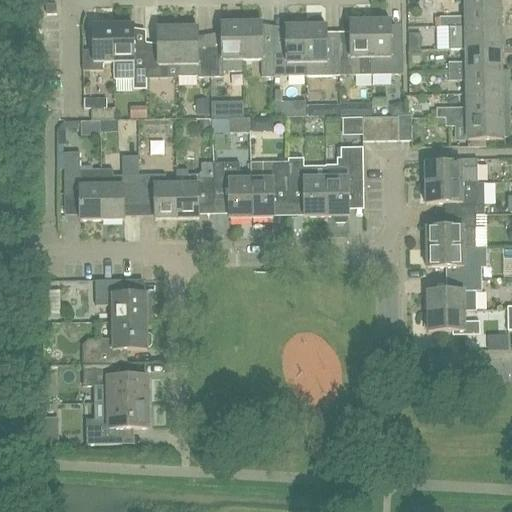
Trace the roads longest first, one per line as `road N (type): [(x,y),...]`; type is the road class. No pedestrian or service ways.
road 1 (residential): [(511,369),(413,371),(399,362),(388,345),(389,255)]
road 2 (residential): [(73,1),(275,0)]
road 3 (residential): [(174,438),(171,256)]
road 4 (residential): [(389,255),(233,255)]
road 5 (residential): [(50,254),(48,117)]
road 6 (residential): [(48,117),(73,81),(73,1)]
road 7 (residential): [(171,256),(50,254)]
